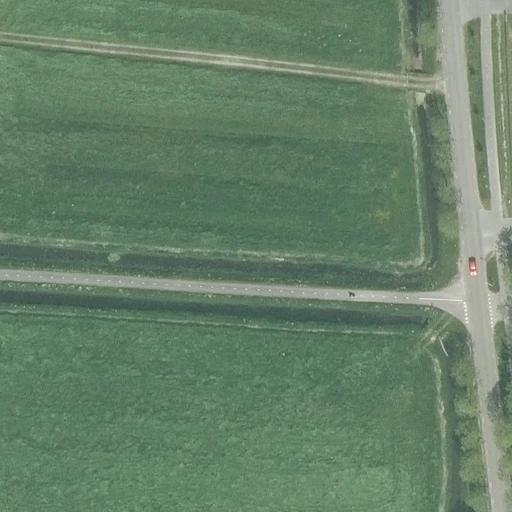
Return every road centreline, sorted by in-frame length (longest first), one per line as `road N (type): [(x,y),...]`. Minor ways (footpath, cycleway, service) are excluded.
road 1 (tertiary): [(477,302),(0,275)]
road 2 (track): [(455,86),(0,36)]
road 3 (secondary): [(477,302),(446,0)]
road 4 (secondary): [(502,511),(477,302)]
